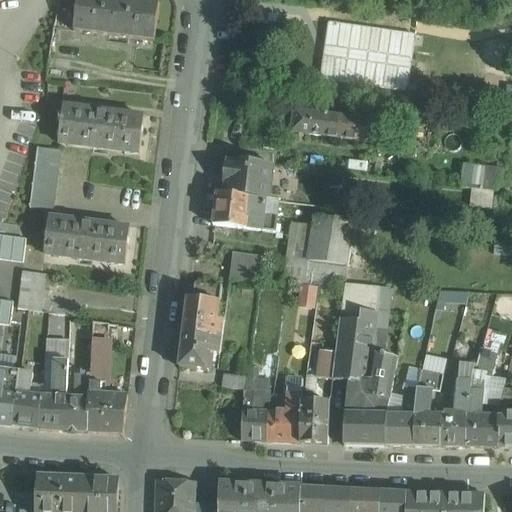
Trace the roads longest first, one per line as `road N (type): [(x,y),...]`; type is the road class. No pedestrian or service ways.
road 1 (residential): [(198,0),(136,464)]
road 2 (residential): [(136,464),(511,473)]
road 3 (residential): [(0,456),(136,464)]
